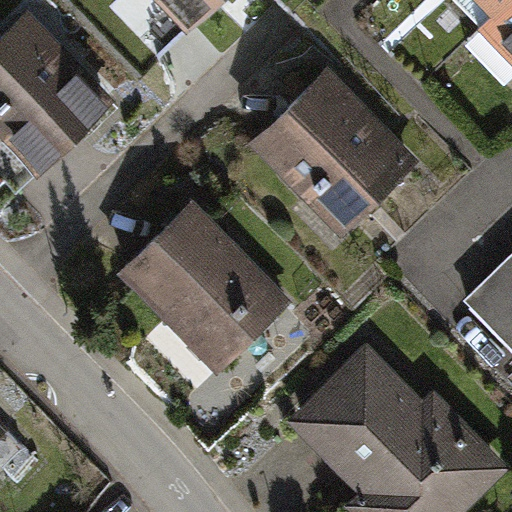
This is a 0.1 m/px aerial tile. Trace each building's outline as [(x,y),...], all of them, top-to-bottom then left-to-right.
[(168,0),(195,27),(222,0),(168,0)] [(511,6),(511,0),(444,0),(479,38),(491,27),(511,6)] [(511,6),(491,27),(511,49),(511,6)] [(25,16),(0,39),(0,125),(43,170),(110,105),(25,16)] [(334,76),(266,139),(364,244),(432,181),(334,76)] [(201,208),(133,271),(231,376),(299,314),(201,208)] [(511,264),(477,300),(511,335),(511,264)] [(376,346),(302,417),(374,492),(390,477),(423,511),(491,511),(511,493),(511,453),(463,403),(446,419),(376,346)] [(0,448),(20,431),(0,407),(0,448)]
